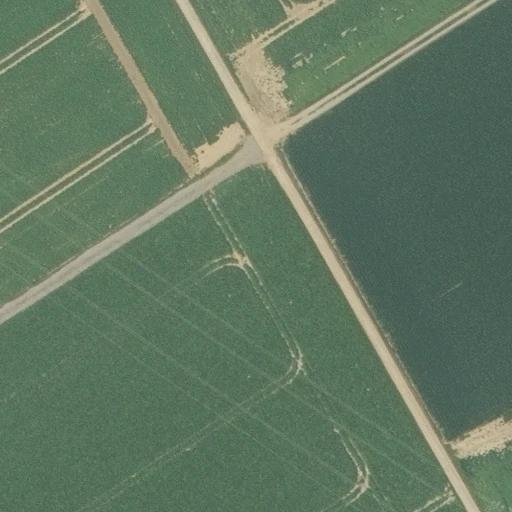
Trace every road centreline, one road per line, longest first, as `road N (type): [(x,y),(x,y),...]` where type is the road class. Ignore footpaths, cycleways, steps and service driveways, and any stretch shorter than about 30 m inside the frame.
road 1 (track): [(180,0),(471,511)]
road 2 (track): [(0,322),(263,146)]
road 3 (track): [(490,0),(263,146)]
